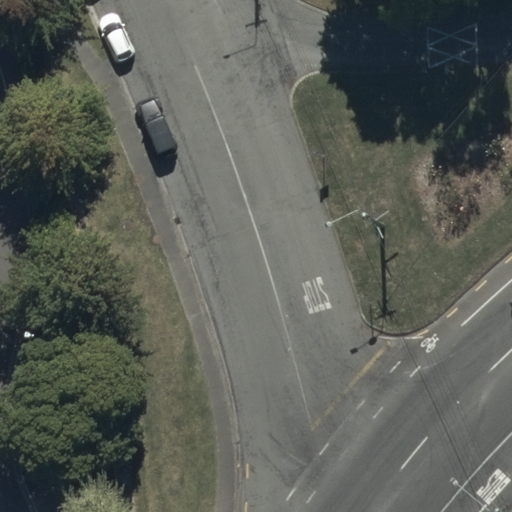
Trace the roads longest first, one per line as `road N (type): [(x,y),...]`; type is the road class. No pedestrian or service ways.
road 1 (residential): [(174,6),(244,202),(313,439),(349,511)]
road 2 (residential): [(174,6),(307,60),(511,48)]
road 3 (secondary): [(369,511),(511,351)]
